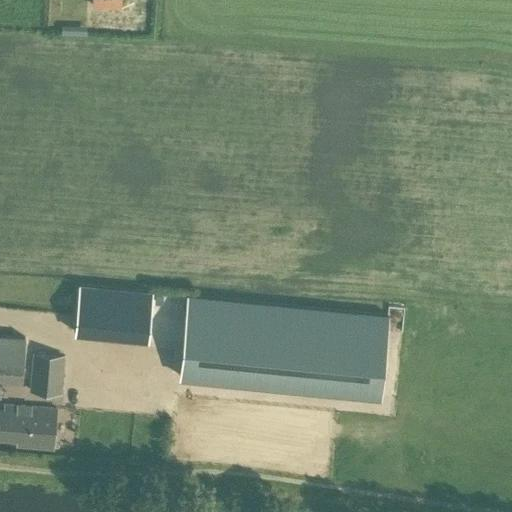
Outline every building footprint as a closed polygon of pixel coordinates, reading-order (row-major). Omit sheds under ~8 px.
[(63,23),(62,33),(87,34),(87,24),(63,23)] [(152,291),(79,282),(72,334),(145,343),(152,291)] [(388,314),(189,294),(181,375),(380,395),(388,314)] [(0,376),(21,378),(24,336),(0,333),(0,376)] [(58,390),(62,357),(35,354),(32,387),(58,390)] [(68,379),(102,381),(103,358),(70,356),(68,379)] [(3,408),(0,408),(0,437),(17,439),(16,445),(54,448),(57,405),(4,401),(3,408)] [(97,451),(98,404),(72,404),(70,450),(97,451)]
